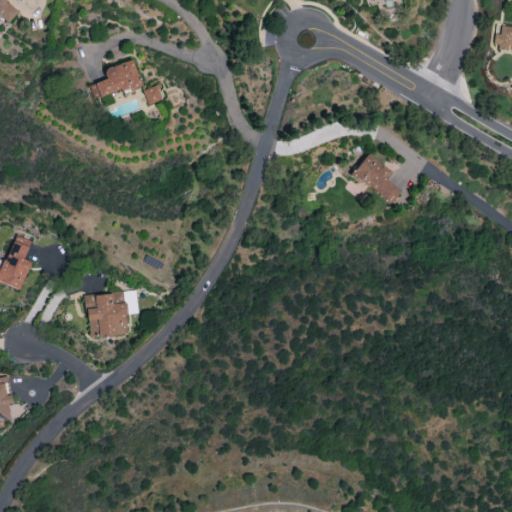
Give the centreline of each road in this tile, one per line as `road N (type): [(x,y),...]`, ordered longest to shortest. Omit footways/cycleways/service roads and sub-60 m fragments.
road 1 (residential): [(1,511),(38,444),(166,333),(206,281),(244,206),(292,57)]
road 2 (residential): [(285,47),(292,57),(311,58),(321,50),(321,30),(297,21),(285,47)]
